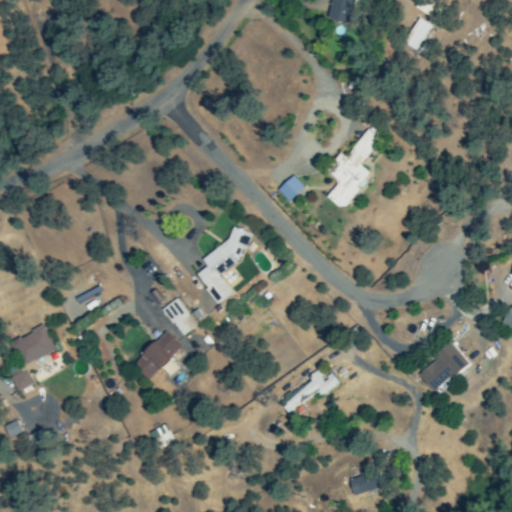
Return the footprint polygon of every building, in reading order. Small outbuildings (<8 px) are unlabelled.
[(347,25),(352,0),(328,0),(324,20),(347,25)] [(414,52),(429,26),(416,19),(401,45),(414,52)] [(325,199),(341,211),(368,173),(359,167),(379,139),(365,130),(345,157),(340,153),(333,162),(337,165),(328,177),(336,183),(325,199)] [(276,191),(287,203),(303,189),(291,177),(276,191)] [(214,273),(251,245),(239,229),(199,259),(205,267),(194,275),(216,304),(230,294),(214,273)] [(500,324),(511,330),(511,269),(508,277),(511,278),(511,307),(509,306),(500,324)] [(194,328),(177,299),(161,309),(179,337),(194,328)] [(54,351),(42,326),(7,344),(21,372),(8,378),(16,393),(32,385),(28,375),(38,370),(33,362),(54,351)] [(130,364),(146,381),(180,348),(164,332),(130,364)] [(431,356),(435,361),(417,375),(432,394),(467,365),(449,342),(431,356)] [(337,386),(330,375),(321,381),(318,375),(277,400),(286,414),(317,395),(319,396),(337,386)] [(173,442),(164,425),(148,434),(158,451),(173,442)] [(348,480),(351,496),(381,489),(377,469),(356,474),(357,478),(348,480)]
